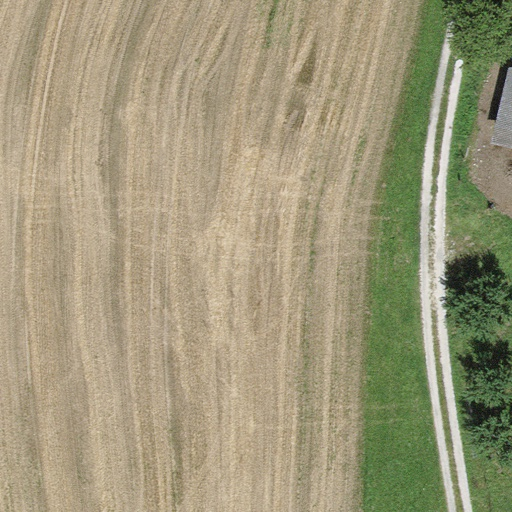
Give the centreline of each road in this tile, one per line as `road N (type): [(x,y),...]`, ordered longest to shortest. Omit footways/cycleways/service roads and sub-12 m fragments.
road 1 (track): [(459,0),(428,160),(424,268),(455,511)]
road 2 (track): [(428,160),(501,281),(511,286)]
